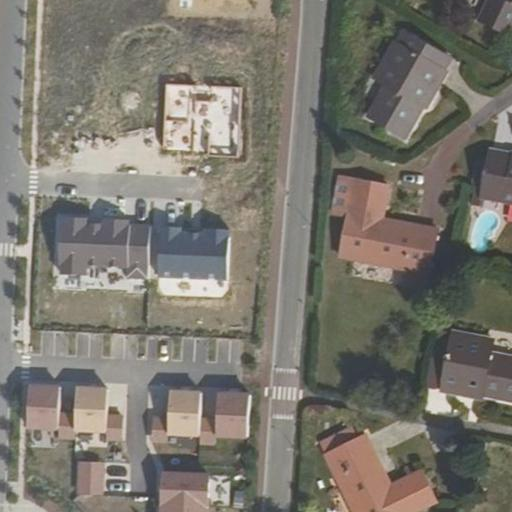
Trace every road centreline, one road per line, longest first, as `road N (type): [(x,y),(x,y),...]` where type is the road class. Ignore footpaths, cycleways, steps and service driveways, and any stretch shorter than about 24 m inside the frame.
road 1 (residential): [(315,0),(276,511)]
road 2 (residential): [(8,183),(201,192)]
road 3 (residential): [(13,0),(8,183)]
road 4 (residential): [(0,365),(140,373)]
road 5 (residential): [(140,373),(138,436),(150,462),(149,494)]
